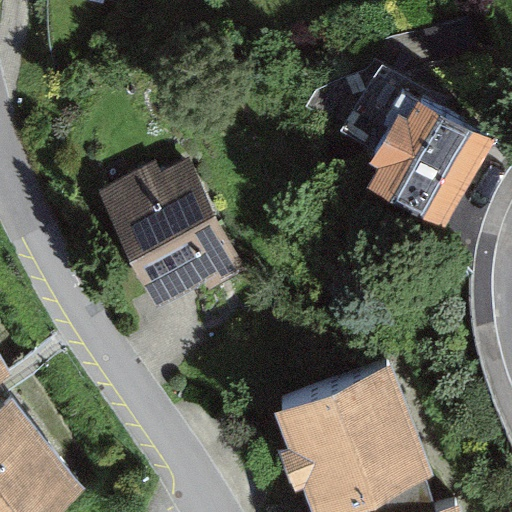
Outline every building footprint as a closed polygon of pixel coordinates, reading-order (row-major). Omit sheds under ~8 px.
[(399,148),(388,168),(462,211),(511,127),(511,125),(438,82),(428,99),(419,94),(390,143),(399,148)] [(172,297),(218,273),(223,284),(260,265),(203,153),(168,170),(162,159),(114,183),(172,297)] [(0,314),(0,366),(22,354),(0,314)] [(321,466),(334,503),(380,486),(443,463),(449,461),(407,349),(293,391),(308,430),(298,433),(312,469),(321,466)] [(22,376),(0,393),(0,511),(41,511),(90,474),(22,376)] [(443,463),(380,486),(385,510),(452,495),(443,463)] [(377,511),(478,511),(474,490),(452,495),(385,510),(377,511)]
